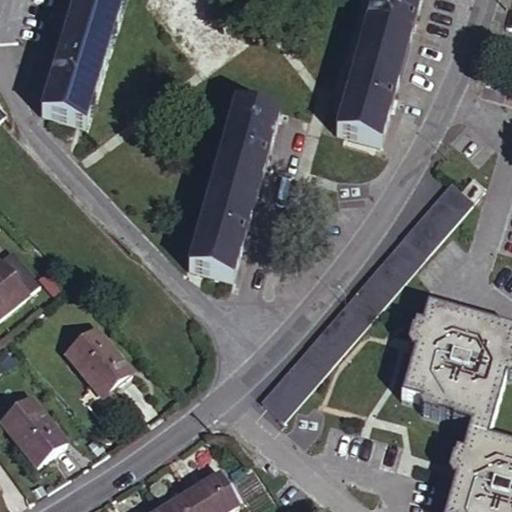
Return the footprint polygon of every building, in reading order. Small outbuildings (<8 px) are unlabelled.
[(78,0),(42,116),(84,128),(123,0),(78,0)] [(375,0),(337,136),(380,148),(420,0),(375,0)] [(189,273),(232,284),(278,120),(235,107),(189,273)] [(474,205),(485,193),(472,183),(462,195),(474,205)] [(265,406),(285,424),(362,335),(445,239),(472,207),(452,189),(265,406)] [(11,258),(0,266),(0,325),(41,291),(11,258)] [(511,335),(428,312),(422,332),(425,333),(419,356),(415,355),(402,404),(420,409),(424,419),(441,424),(442,421),(453,425),(452,427),(467,432),(466,439),(488,445),(507,382),(503,381),(510,358),(511,358),(511,335)] [(104,399),(133,375),(100,331),(69,354),(104,399)] [(38,467),(66,444),(32,400),(3,423),(38,467)] [(511,511),(511,452),(488,445),(466,439),(460,458),(464,460),(457,484),(453,483),(444,511),(511,511)] [(240,511),(220,479),(192,496),(201,511),(240,511)] [(201,511),(192,496),(188,499),(166,511),(201,511)]
